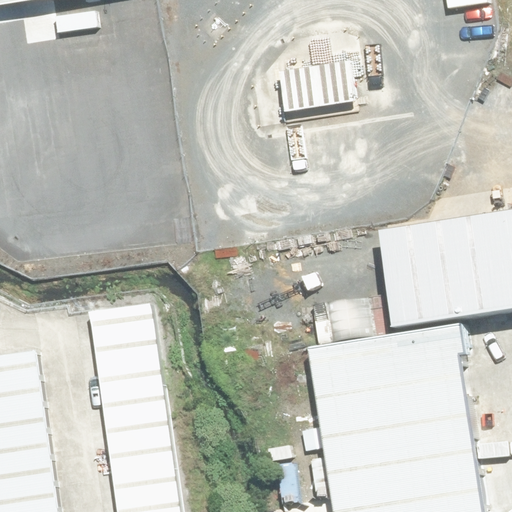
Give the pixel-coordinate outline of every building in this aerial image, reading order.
[(494,0),(442,0),(445,16),(495,8),(494,0)] [(79,32),(35,42),(47,93),(90,83),(79,32)] [(328,79),(257,93),(266,142),(337,129),(328,79)] [(511,221),(404,238),(418,324),(511,308),(511,221)] [(162,511),(134,324),(67,334),(92,511),(162,511)] [(483,511),(460,346),(294,370),(315,511),(483,511)] [(38,511),(18,373),(0,375),(0,511),(38,511)]
